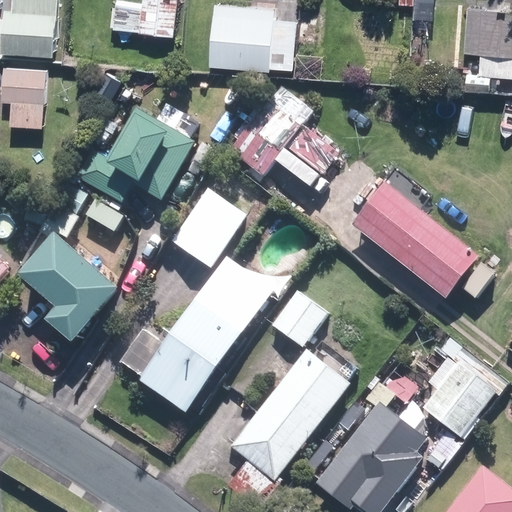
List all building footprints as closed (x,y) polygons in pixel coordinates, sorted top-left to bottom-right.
[(18,0),(18,11),(8,11),(5,51),(53,54),(56,0),(18,0)] [(173,0),(145,0),(143,33),(172,35),(173,0)] [(435,20),(436,0),(414,0),(413,19),(435,20)] [(272,10),(218,6),(215,65),(269,68),(272,10)] [(354,62),(401,63),(402,46),(391,46),(392,11),(356,10),(354,62)] [(511,13),(469,10),(466,52),(511,55),(511,13)] [(47,71),(7,68),(5,100),(16,100),(14,124),(43,126),(47,71)] [(301,130),(315,113),(282,86),(230,150),(263,176),(287,147),(326,178),(339,161),(301,130)] [(197,145),(138,110),(108,160),(96,153),(82,177),(126,204),(137,185),(163,201),(197,145)] [(387,185),(355,226),(447,298),(480,257),(387,185)] [(249,217),(212,191),(176,244),(213,269),(249,217)] [(97,199),(86,216),(115,233),(126,216),(97,199)] [(121,290),(59,236),(24,276),(62,309),(52,321),(75,342),(121,290)] [(0,281),(11,270),(0,259),(0,281)] [(274,290),(229,260),(145,382),(189,412),(274,290)] [(275,326),(305,348),(329,315),(299,293),(275,326)] [(278,481),(353,385),(310,352),(235,448),(278,481)] [(426,410),(463,438),(498,392),(461,363),(426,410)] [(357,504),(366,511),(383,511),(424,460),(418,455),(428,441),(381,405),(319,484),(352,510),(357,504)] [(450,511),(511,511),(511,490),(484,469),(450,511)]
